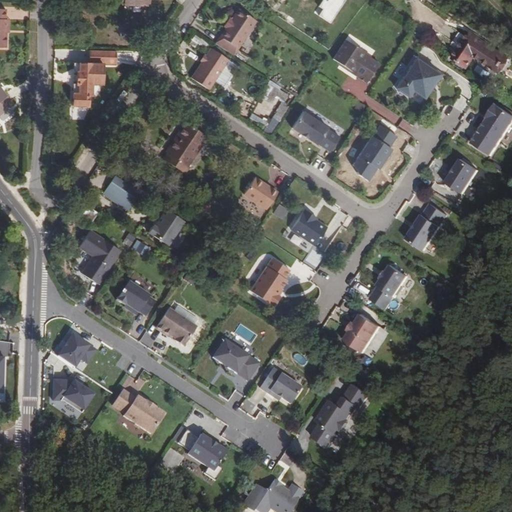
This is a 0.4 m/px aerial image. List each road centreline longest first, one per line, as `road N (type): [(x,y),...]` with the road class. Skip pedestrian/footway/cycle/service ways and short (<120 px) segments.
road 1 (residential): [(42,0),(36,183),(46,201),(64,199),(151,67)]
road 2 (residential): [(274,447),(33,292)]
road 3 (residential): [(377,225),(151,67)]
road 4 (residential): [(456,112),(377,225)]
road 5 (tertiary): [(33,292),(28,429)]
